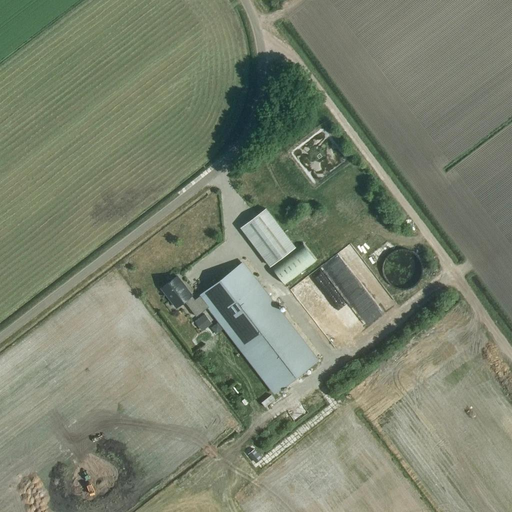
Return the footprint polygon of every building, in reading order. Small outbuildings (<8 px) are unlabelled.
[(194,21),(206,15),(204,11),(192,17),(194,21)] [(265,207),(240,226),(270,266),(294,247),(265,207)] [(303,242),(272,267),(285,284),(317,260),(303,242)] [(366,258),(375,253),(370,246),(361,251),(366,258)] [(175,297),(180,304),(184,301),(196,316),(209,306),(275,392),(317,360),(278,309),(279,308),(259,282),(258,283),(242,262),(200,294),(201,295),(193,300),(190,296),(192,295),(177,276),(161,288),(171,300),(175,297)] [(353,320),(362,312),(355,305),(348,311),(352,315),(350,317),(353,320)] [(204,329),(212,323),(204,313),(197,319),(204,329)] [(179,324),(185,336),(183,338),(186,344),(199,337),(189,319),(179,324)] [(221,328),(215,322),(209,327),(214,334),(221,328)] [(212,388),(216,382),(210,378),(206,383),(212,388)] [(218,387),(214,391),(222,398),(225,394),(218,387)] [(254,423),(259,420),(254,410),(248,413),(254,423)] [(256,463),(262,458),(254,449),(248,454),(256,463)]
